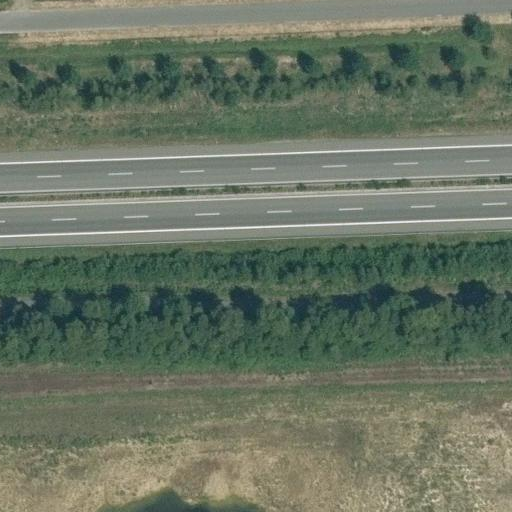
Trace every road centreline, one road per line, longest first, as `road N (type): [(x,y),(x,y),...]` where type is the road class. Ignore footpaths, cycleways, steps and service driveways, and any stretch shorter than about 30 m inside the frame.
road 1 (trunk): [(511,161),(0,179)]
road 2 (trunk): [(0,223),(511,205)]
road 3 (unclassified): [(0,22),(511,4)]
